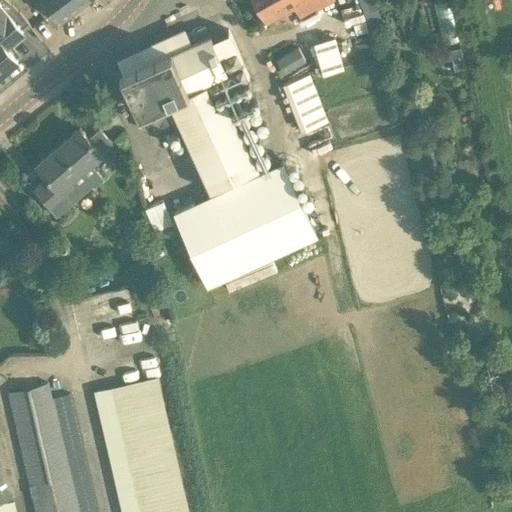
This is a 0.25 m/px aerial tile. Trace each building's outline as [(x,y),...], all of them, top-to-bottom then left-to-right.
[(8,0),(0,0),(0,73),(18,59),(5,44),(23,30),(30,25),(18,10),(8,0)] [(29,0),(35,7),(37,6),(51,24),(58,19),(59,20),(85,0),(29,0)] [(301,19),(333,0),(253,0),(255,1),(256,4),(266,21),(293,5),(301,19)] [(447,0),(437,0),(432,2),(445,41),(459,37),(447,0)] [(176,116),(209,187),(257,165),(225,95),(213,100),(209,91),(231,82),(210,32),(209,33),(205,24),(191,30),(195,40),(170,51),(170,49),(120,71),(137,111),(139,110),(147,129),(176,116)] [(334,36),(314,41),(323,71),(343,65),(343,64),(337,46),(334,36)] [(276,57),(284,71),(306,59),(298,45),(276,57)] [(309,73),(283,83),(301,129),(327,119),(323,109),(310,76),(309,73)] [(80,168),(94,185),(103,177),(89,160),(111,142),(99,127),(89,136),(79,125),(65,137),(62,140),(58,143),(58,144),(79,168),(80,168)] [(58,216),(94,185),(80,168),(79,168),(58,144),(58,143),(36,162),(47,174),(32,186),(58,216)] [(281,157),(258,168),(210,191),(173,208),(177,216),(185,234),(208,283),(317,232),(283,160),(281,157)] [(162,199),(145,207),(148,214),(154,229),(171,221),(170,219),(162,199)] [(39,330),(38,345),(50,346),(51,331),(39,330)] [(189,511),(159,377),(100,390),(127,511),(189,511)] [(80,511),(49,381),(7,391),(35,511),(80,511)] [(0,501),(13,495),(0,472),(0,501)] [(15,511),(13,502),(0,504),(0,511),(15,511)]
